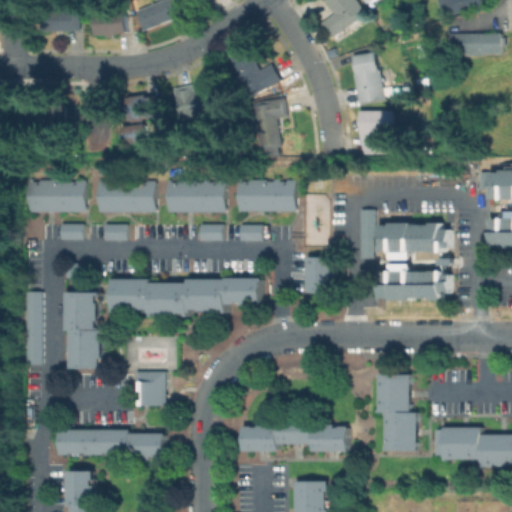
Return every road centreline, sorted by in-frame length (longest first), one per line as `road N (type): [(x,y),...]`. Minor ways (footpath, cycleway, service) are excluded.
road 1 (residential): [(0,66),(157,61),(201,44),(262,0)]
road 2 (residential): [(333,155),(316,74),(270,0)]
road 3 (residential): [(511,333),(350,332)]
road 4 (residential): [(203,511),(207,407),(231,364)]
road 5 (residential): [(350,332),(282,336),(231,364)]
